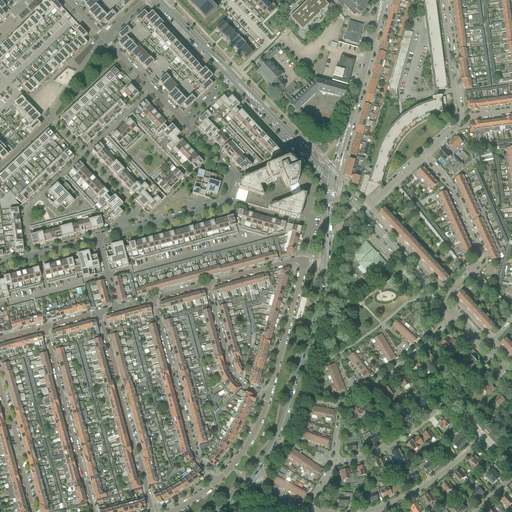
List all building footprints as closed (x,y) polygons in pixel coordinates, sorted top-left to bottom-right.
[(46,0),(45,0),(42,3),(51,13),(54,9),(49,4),(50,4),(46,0)] [(54,0),(53,0),(50,4),(49,4),(54,9),(62,18),(67,13),(54,0)] [(95,0),(93,0),(87,6),(90,9),(96,4),(96,5),(98,3),(95,0)] [(123,0),(120,4),(124,8),(132,0),(123,0)] [(188,0),(206,19),(205,20),(205,21),(206,19),(216,10),(217,10),(211,4),(210,5),(205,0),(188,0)] [(261,0),(256,5),(260,9),(268,1),(267,2),(265,0),(261,0)] [(289,18),(302,31),(323,11),(322,10),(323,9),(324,10),(328,6),(330,9),(334,5),(328,0),(311,0),(311,1),(312,1),(310,3),(310,2),(303,8),(303,7),(302,8),(301,7),(289,18)] [(335,0),(346,11),(347,10),(351,14),(354,12),(358,17),(367,8),(363,3),(365,2),(363,0),(335,0)] [(436,20),(438,19),(436,19),(436,16),(437,16),(436,6),(434,7),(434,4),(436,4),(436,3),(434,3),(434,1),(435,1),(435,0),(424,0),(436,90),(447,89),(446,84),(444,84),(444,82),(446,81),(444,81),(444,78),(445,78),(444,69),(442,69),(442,66),(444,66),(444,65),(442,66),(442,63),(443,63),(442,53),(440,53),(440,51),(442,50),(440,50),(440,47),(441,47),(440,37),(438,38),(438,35),(440,35),(440,34),(438,34),(438,32),(439,32),(438,22),(436,22),(436,20)] [(268,1),(260,9),(263,13),(265,11),(271,6),(267,2),(268,1)] [(42,3),(38,7),(46,16),(51,13),(42,3)] [(92,15),(99,9),(99,8),(96,5),(96,4),(90,9),(88,11),(92,15)] [(271,6),(265,11),(269,15),(277,8),(273,4),(271,6)] [(392,5),(389,13),(396,15),(396,14),(398,7),(392,5)] [(38,7),(34,11),(36,13),(43,20),(46,16),(38,7)] [(103,13),(99,8),(99,9),(92,15),(96,19),(103,13)] [(107,16),(107,17),(104,20),(108,24),(116,16),(112,11),(107,16)] [(145,19),(148,16),(148,15),(144,11),(135,20),(139,24),(145,19)] [(148,23),(156,16),(152,12),(148,15),(148,16),(145,19),(148,23)] [(36,13),(32,17),(39,24),(41,26),(45,22),(43,20),(36,13)] [(67,13),(62,18),(69,24),(71,27),(75,22),(73,20),(67,13)] [(103,13),(96,19),(100,24),(101,22),(104,20),(107,17),(107,16),(103,13)] [(389,13),(388,20),(394,22),(396,22),(398,16),(396,15),(389,13)] [(152,27),(159,20),(156,16),(148,23),(152,27)] [(32,17),(28,20),(35,28),(39,24),(32,17)] [(28,20),(24,24),(31,32),(32,33),(37,29),(35,28),(28,20)] [(155,31),(161,26),(163,24),(159,20),(152,27),(155,31)] [(388,20),(385,27),(392,29),(393,30),(395,25),(396,22),(394,22),(388,20)] [(223,21),(216,28),(219,32),(220,32),(226,26),(227,26),(227,25),(223,21)] [(349,42),(357,44),(360,36),(359,35),(359,34),(360,34),(363,25),(349,21),(345,35),(346,35),(345,40),(350,41),(349,42)] [(75,22),(71,27),(78,34),(83,39),(87,35),(75,22)] [(24,24),(20,28),(27,35),(31,32),(24,24)] [(157,37),(165,30),(161,26),(155,31),(153,33),(157,37)] [(219,32),(219,33),(223,37),(230,30),(227,26),(226,26),(220,32),(219,32)] [(126,37),(131,32),(127,27),(118,35),(122,40),(123,40),(126,37)] [(385,27),(383,34),(392,37),(393,36),(393,34),(393,33),(391,32),(392,29),(385,27)] [(20,28),(16,32),(25,41),(29,37),(27,35),(20,28)] [(230,30),(223,37),(227,41),(227,40),(235,33),(231,29),(230,30)] [(161,41),(168,34),(165,30),(157,37),(161,41)] [(16,32),(12,35),(19,43),(21,45),(25,41),(16,32)] [(235,33),(227,40),(231,44),(239,37),(235,33)] [(78,34),(74,38),(75,39),(83,47),(87,43),(83,39),(78,34)] [(165,45),(172,38),(168,34),(161,41),(165,45)] [(383,34),(381,42),(388,44),(389,40),(391,40),(392,37),(383,34)] [(12,35),(9,39),(16,46),(19,43),(12,35)] [(126,37),(123,40),(122,40),(118,43),(122,47),(129,40),(126,37)] [(239,37),(231,44),(234,48),(241,42),(242,41),(239,37)] [(169,49),(176,42),(172,38),(165,45),(169,49)] [(9,39),(5,43),(13,52),(17,48),(16,46),(9,39)] [(75,39),(71,42),(79,51),(83,47),(75,39)] [(126,51),(133,44),(129,40),(122,47),(126,51)] [(67,45),(66,45),(74,53),(73,53),(75,55),(79,51),(71,42),(67,45)] [(172,53),(180,46),(176,42),(169,49),(172,53)] [(234,48),(238,52),(245,46),(241,42),(234,48)] [(381,42),(379,49),(384,51),(386,51),(388,52),(390,44),(388,44),(387,44),(381,42)] [(5,43),(0,47),(7,54),(9,56),(13,52),(5,43)] [(65,44),(61,48),(70,57),(73,53),(74,53),(66,45),(67,45),(65,44)] [(133,44),(126,51),(130,56),(132,53),(137,48),(133,44)] [(135,57),(143,50),(139,46),(137,48),(132,53),(135,57)] [(176,57),(184,50),(180,46),(172,53),(176,57)] [(245,46),(238,52),(242,56),(249,50),(245,46)] [(277,88),(279,90),(286,84),(284,81),(287,79),(284,76),(281,80),(279,78),(282,75),(269,61),(270,60),(275,55),(281,50),(276,46),(274,48),(268,54),(268,53),(267,55),(261,61),(258,63),(261,67),(257,71),(270,85),(274,82),(278,87),(277,88)] [(57,51),(57,52),(66,61),(70,57),(61,48),(57,51)] [(143,50),(135,57),(139,61),(147,54),(143,50)] [(176,57),(174,60),(178,64),(180,61),(188,54),(184,50),(176,57)] [(249,50),(242,56),(246,60),(253,53),(249,50)] [(379,51),(377,59),(383,60),(385,61),(385,60),(387,56),(384,55),(385,53),(384,52),(379,51)] [(53,56),(55,57),(62,64),(66,61),(57,52),(53,56)] [(287,57),(283,53),(277,59),(281,62),(287,57)] [(150,58),(147,54),(139,61),(143,65),(150,58)] [(191,58),(188,54),(180,61),(184,65),(191,58)] [(55,57),(51,60),(58,68),(62,64),(55,57)] [(333,77),(332,81),(333,81),(335,82),(341,83),(347,85),(350,75),(351,73),(354,61),(340,57),(337,69),(335,68),(333,77)] [(147,69),(154,62),(150,58),(143,65),(147,69)] [(188,69),(195,62),(191,58),(184,65),(188,69)] [(50,59),(45,62),(54,72),(58,68),(51,60),(50,59)] [(377,59),(375,66),(381,67),(383,60),(377,59)] [(45,62),(41,66),(50,75),(54,72),(45,62)] [(194,71),(199,66),(195,62),(188,69),(192,73),(194,71)] [(197,75),(205,68),(201,64),(199,66),(194,71),(197,75)] [(37,70),(39,72),(46,79),(50,75),(41,66),(37,70)] [(375,66),(373,73),(379,75),(381,75),(383,68),(381,67),(375,66)] [(114,68),(110,72),(116,78),(120,75),(114,68)] [(201,79),(209,72),(205,68),(197,75),(201,79)] [(39,72),(35,75),(42,83),(46,79),(39,72)] [(110,72),(106,76),(112,82),(116,78),(110,72)] [(205,83),(208,80),(212,76),(209,72),(201,79),(205,83)] [(346,88),(340,87),(315,80),(312,83),(303,73),(296,79),(305,89),(294,100),(290,96),(295,91),(293,88),(296,85),(293,83),(280,95),(302,118),(304,116),(298,110),(317,93),(317,92),(319,92),(320,92),(341,98),(340,100),(339,100),(338,105),(339,105),(338,106),(341,107),(346,88)] [(373,73),(371,80),(377,82),(379,82),(380,79),(378,78),(379,75),(373,73)] [(35,75),(31,79),(38,86),(42,83),(35,75)] [(162,86),(170,79),(166,75),(159,82),(162,86)] [(112,82),(106,76),(102,80),(108,86),(112,82)] [(71,121),(75,126),(78,128),(84,134),(88,130),(92,127),(96,123),(100,119),(104,115),(108,112),(112,108),(116,104),(120,100),(119,98),(116,95),(118,93),(125,87),(123,85),(121,83),(119,81),(116,78),(112,82),(108,86),(104,90),(100,94),(96,98),(92,101),(88,105),(84,109),(80,113),(75,117),(71,120),(71,121)] [(31,79),(28,83),(35,90),(38,86),(31,79)] [(166,90),(174,83),(170,79),(162,86),(166,90)] [(108,86),(102,80),(98,83),(104,90),(108,86)] [(204,92),(213,84),(208,80),(205,83),(200,88),(204,92)] [(371,80),(369,87),(375,89),(377,82),(371,80)] [(26,81),(22,85),(30,94),(35,90),(28,83),(26,81)] [(104,90),(98,83),(94,87),(100,94),(104,90)] [(170,94),(175,89),(178,87),(174,83),(166,90),(170,94)] [(132,102),(139,95),(130,86),(123,92),(132,102)] [(100,94),(94,87),(90,91),(96,98),(100,94)] [(369,87),(367,95),(373,96),(375,89),(369,87)] [(171,100),(179,93),(175,89),(170,94),(168,96),(171,100)] [(96,98),(90,91),(86,95),(92,101),(96,98)] [(175,104),(183,97),(179,93),(171,100),(175,104)] [(86,95),(81,99),(88,105),(92,101),(86,95)] [(373,96),(367,95),(364,102),(371,104),(373,96)] [(183,104),(187,108),(196,100),(191,96),(186,101),(183,104)] [(229,123),(231,121),(235,117),(234,117),(241,111),(243,109),(231,96),(227,100),(223,96),(210,109),(198,120),(202,124),(198,128),(210,141),(212,139),(212,138),(219,132),(229,123)] [(381,145),(372,175),(370,183),(378,185),(379,183),(381,183),(384,174),(382,173),(383,171),(384,172),(385,171),(383,170),(384,168),(385,168),(388,159),(387,159),(387,156),(389,157),(389,156),(388,155),(388,153),(390,154),(391,149),(394,145),(392,145),(393,142),(395,143),(394,142),(395,140),(397,140),(399,137),(402,134),(400,132),(402,130),(404,132),(404,131),(403,130),(405,128),(406,129),(409,126),(413,124),(412,122),(414,121),(415,122),(414,120),(416,119),(417,120),(421,118),(425,116),(425,115),(427,114),(428,115),(428,114),(430,113),(431,114),(435,113),(439,112),(439,110),(442,110),(441,105),(445,103),(444,97),(445,97),(442,97),(441,97),(441,96),(440,96),(438,97),(432,97),(432,100),(436,100),(436,102),(432,102),(416,108),(402,118),(390,130),(381,145)] [(22,97),(12,105),(16,109),(25,101),(22,97)] [(183,104),(186,101),(183,97),(175,104),(179,108),(183,104)] [(88,105),(81,99),(77,102),(84,109),(88,105)] [(122,111),(126,107),(120,100),(116,104),(122,111)] [(16,109),(15,110),(19,114),(29,105),(25,101),(16,109)] [(145,101),(138,108),(142,112),(149,105),(145,101)] [(77,102),(73,106),(80,113),(84,109),(77,102)] [(122,111),(116,104),(112,108),(118,115),(122,111)] [(364,104),(362,111),(368,113),(370,106),(364,104)] [(29,105),(19,114),(23,118),(26,116),(33,109),(29,105)] [(149,105),(142,112),(143,114),(143,115),(144,117),(146,116),(153,110),(149,105)] [(73,106),(69,110),(75,117),(80,113),(73,106)] [(112,108),(108,112),(114,118),(118,115),(112,108)] [(33,109),(26,116),(29,119),(36,112),(33,109)] [(69,110),(65,114),(71,120),(75,117),(69,110)] [(150,121),(157,114),(153,110),(146,116),(150,121)] [(238,121),(244,115),(241,111),(234,117),(235,117),(238,121)] [(362,111),(360,118),(366,120),(368,113),(362,111)] [(29,119),(26,122),(30,126),(37,120),(40,117),(36,112),(29,119)] [(114,118),(108,112),(104,115),(110,122),(114,118)] [(71,120),(65,114),(61,118),(67,124),(71,121),(71,120)] [(154,125),(161,118),(157,114),(150,121),(154,125)] [(110,122),(104,115),(100,119),(106,126),(110,122)] [(241,125),(248,118),(244,115),(238,121),(241,125)] [(154,125),(152,128),(156,132),(158,129),(159,130),(164,125),(166,123),(161,118),(154,125)] [(245,128),(251,122),(248,118),(241,125),(245,128)] [(360,118),(358,126),(364,127),(366,120),(360,118)] [(100,119),(96,123),(102,129),(106,126),(100,119)] [(30,126),(28,128),(32,133),(41,124),(37,120),(30,126)] [(125,124),(132,131),(136,127),(129,120),(125,124)] [(248,132),(255,126),(251,122),(245,128),(248,132)] [(102,129),(96,123),(92,127),(98,133),(102,129)] [(120,128),(127,135),(132,131),(125,124),(120,128)] [(167,155),(169,153),(175,147),(180,142),(176,138),(180,134),(172,125),(167,129),(164,125),(159,130),(158,129),(152,135),(150,137),(167,155)] [(252,136),(258,130),(255,126),(248,132),(252,136)] [(358,126),(356,133),(362,135),(364,127),(358,126)] [(98,133),(92,127),(88,130),(94,137),(98,133)] [(116,132),(123,139),(127,135),(120,128),(116,132)] [(48,130),(45,133),(51,140),(57,134),(55,132),(53,134),(48,130)] [(88,130),(84,134),(90,141),(94,137),(88,130)] [(255,139),(262,133),(258,130),(252,136),(255,139)] [(116,132),(112,136),(118,144),(123,139),(116,132)] [(216,143),(223,136),(219,132),(212,138),(212,139),(216,143)] [(45,133),(41,137),(47,144),(51,140),(45,133)] [(259,143),(265,137),(262,133),(255,139),(259,143)] [(356,133),(354,140),(360,142),(362,135),(356,133)] [(90,141),(84,134),(80,138),(86,144),(90,141)] [(220,147),(228,141),(223,136),(216,143),(220,147)] [(457,136),(453,140),(459,148),(461,149),(463,147),(467,143),(465,141),(465,140),(464,139),(461,136),(458,138),(457,136)] [(41,137),(37,141),(43,147),(47,144),(41,137)] [(262,147),(269,141),(265,137),(259,143),(262,147)] [(64,153),(58,147),(51,140),(47,144),(43,147),(39,151),(35,155),(31,159),(27,162),(23,166),(19,170),(15,173),(11,177),(7,181),(3,185),(0,187),(0,192),(2,194),(0,195),(0,252),(2,252),(3,256),(6,255),(9,255),(8,248),(14,247),(13,242),(13,237),(12,231),(11,226),(11,221),(10,215),(9,210),(18,209),(20,207),(18,204),(14,200),(16,198),(20,194),(24,191),(28,187),(32,183),(36,180),(40,176),(44,172),(48,168),(52,165),(56,161),(60,157),(63,154),(64,153)] [(182,140),(180,142),(175,147),(179,152),(186,145),(182,140)] [(229,142),(222,149),(226,154),(233,147),(236,145),(232,140),(229,142)] [(354,140),(352,147),(358,149),(360,142),(354,140)] [(459,148),(453,140),(449,144),(451,147),(449,148),(456,155),(459,152),(458,151),(461,149),(459,148)] [(37,141),(33,145),(39,151),(43,147),(37,141)] [(266,151),(272,144),(269,141),(262,147),(266,151)] [(2,145),(0,146),(0,154),(9,147),(5,142),(2,145)] [(103,148),(99,144),(92,151),(96,155),(103,148)] [(260,156),(263,160),(276,148),(272,144),(266,151),(262,154),(260,156)] [(33,145),(29,148),(35,155),(39,151),(33,145)] [(186,145),(179,152),(183,156),(190,149),(186,145)] [(9,147),(0,154),(0,157),(3,160),(13,151),(9,147)] [(238,151),(233,147),(226,154),(230,158),(238,151)] [(358,149),(352,147),(350,155),(356,156),(358,149)] [(29,148),(25,152),(31,159),(35,155),(29,148)] [(107,152),(103,148),(96,155),(100,159),(107,152)] [(276,148),(263,160),(264,161),(281,154),(276,148)] [(451,156),(444,148),(438,154),(445,162),(448,159),(455,166),(450,170),(455,175),(464,166),(462,164),(454,155),(452,157),(451,157),(451,156)] [(187,160),(194,154),(190,149),(183,156),(187,160)] [(238,151),(230,158),(234,162),(242,156),(244,154),(240,149),(238,151)] [(74,156),(69,152),(67,150),(64,153),(63,154),(70,160),(74,156)] [(25,152),(21,156),(27,162),(31,159),(25,152)] [(112,157),(107,152),(100,159),(104,164),(112,157)] [(66,164),(70,160),(63,154),(60,157),(66,164)] [(194,154),(187,160),(191,165),(199,158),(194,154)] [(246,160),(238,167),(242,171),(262,162),(255,155),(253,157),(253,158),(255,160),(250,164),(246,160)] [(21,156),(17,159),(23,166),(27,162),(21,156)] [(238,167),(246,160),(242,156),(234,162),(238,167)] [(356,156),(355,159),(355,160),(362,162),(360,167),(360,169),(360,170),(362,171),(363,168),(366,159),(356,156)] [(62,168),(66,164),(60,157),(56,161),(62,168)] [(116,161),(112,157),(104,164),(108,168),(116,161)] [(199,158),(191,165),(195,169),(203,162),(199,158)] [(464,166),(471,160),(469,158),(462,164),(464,166)] [(17,159),(13,163),(19,170),(23,166),(17,159)] [(347,159),(345,166),(356,169),(356,167),(358,162),(348,159),(347,159)] [(268,169),(266,170),(241,180),(239,189),(248,191),(264,196),(260,186),(281,177),(286,188),(289,187),(297,183),(298,169),(288,160),(268,169)] [(58,171),(62,168),(56,161),(52,165),(58,171)] [(120,166),(116,161),(108,168),(113,172),(120,166)] [(76,174),(84,167),(79,162),(72,169),(76,174)] [(13,163),(9,167),(15,173),(19,170),(13,163)] [(54,175),(58,171),(52,165),(48,168),(54,175)] [(124,170),(120,166),(113,172),(117,177),(124,170)] [(345,168),(343,176),(344,177),(348,178),(348,177),(349,178),(349,177),(351,177),(352,175),(354,176),(355,172),(356,169),(345,166),(345,168)] [(9,167),(5,171),(11,177),(15,173),(9,167)] [(80,178),(88,171),(84,167),(76,174),(80,178)] [(174,167),(169,171),(170,171),(172,174),(179,181),(183,177),(176,169),(174,167)] [(416,177),(418,179),(427,171),(423,167),(419,171),(417,169),(412,174),(415,177),(416,177)] [(50,179),(54,175),(48,168),(44,172),(50,179)] [(128,174),(124,170),(117,177),(121,181),(128,174)] [(5,171),(1,174),(7,181),(11,177),(5,171)] [(85,183),(92,176),(88,171),(80,178),(85,183)] [(216,176),(214,175),(199,171),(192,194),(201,197),(210,199),(211,193),(217,195),(220,183),(215,181),(216,176)] [(422,179),(424,181),(431,175),(427,171),(418,179),(420,181),(422,179)] [(46,182),(50,179),(44,172),(40,176),(46,182)] [(350,181),(350,182),(351,183),(351,184),(351,185),(352,185),(353,186),(354,186),(355,186),(356,186),(357,186),(360,174),(357,173),(355,172),(354,176),(352,175),(351,177),(352,178),(351,179),(351,180),(350,180),(350,181)] [(360,187),(359,192),(359,191),(364,193),(364,194),(364,195),(364,196),(365,196),(365,197),(366,197),(367,197),(368,197),(368,196),(379,186),(380,186),(378,185),(370,183),(372,175),(370,175),(370,174),(367,173),(366,176),(364,175),(364,174),(360,187)] [(132,179),(128,174),(121,181),(125,186),(132,179)] [(167,178),(174,185),(179,181),(172,174),(167,178)] [(424,185),(424,186),(426,187),(434,179),(431,175),(424,181),(426,183),(424,185)] [(455,178),(458,184),(465,180),(463,175),(455,178)] [(42,186),(46,182),(40,176),(36,180),(42,186)] [(85,183),(82,185),(86,190),(89,187),(96,180),(92,176),(85,183)] [(264,196),(248,191),(245,203),(269,210),(268,208),(293,197),(289,187),(286,188),(281,177),(260,186),(264,196)] [(167,178),(163,182),(170,189),(174,185),(167,178)] [(136,183),(132,179),(125,186),(129,190),(136,183)] [(426,187),(427,189),(428,189),(430,187),(432,189),(434,187),(438,183),(434,179),(426,187)] [(38,190),(42,186),(36,180),(32,183),(38,190)] [(93,191),(100,184),(96,180),(89,187),(93,191)] [(136,192),(136,193),(139,197),(135,201),(141,207),(144,210),(148,206),(152,210),(165,197),(149,180),(146,182),(140,187),(141,188),(136,192)] [(458,184),(460,189),(468,185),(465,180),(458,184)] [(170,189),(163,182),(159,186),(165,193),(170,189)] [(34,194),(38,190),(32,183),(28,187),(34,194)] [(52,196),(48,200),(56,209),(61,205),(65,210),(74,201),(70,197),(74,193),(66,184),(61,188),(57,183),(48,192),(52,196)] [(140,187),(136,183),(129,190),(133,195),(136,193),(136,192),(141,188),(140,187)] [(100,184),(93,191),(97,196),(104,189),(100,184)] [(460,189),(462,193),(470,190),(468,185),(460,189)] [(30,197),(34,194),(28,187),(24,191),(30,197)] [(108,193),(104,189),(97,196),(101,200),(106,195),(108,193)] [(462,193),(464,198),(472,195),(470,190),(462,193)] [(26,201),(30,197),(24,191),(20,194),(26,201)] [(437,199),(436,199),(437,201),(438,201),(439,200),(448,196),(446,191),(441,193),(438,194),(439,197),(437,199)] [(22,205),(26,201),(20,194),(16,198),(22,205)] [(268,208),(269,210),(299,219),(306,195),(302,194),(293,197),(268,208)] [(101,217),(105,221),(109,226),(117,218),(123,213),(119,209),(123,204),(114,195),(110,199),(106,195),(101,200),(94,206),(93,208),(95,210),(97,212),(101,217)] [(472,195),(464,198),(466,203),(477,199),(476,196),(473,198),(472,195)] [(442,202),(443,205),(451,201),(448,196),(439,200),(440,203),(442,202)] [(477,199),(466,203),(469,208),(476,205),(475,202),(478,201),(477,199)] [(441,209),(442,211),(453,206),(451,201),(443,205),(444,207),(441,209)] [(469,208),(471,213),(482,208),(481,206),(478,208),(476,205),(469,208)] [(442,211),(443,213),(446,212),(447,215),(455,211),(453,206),(442,211)] [(473,218),(474,220),(481,216),(484,215),(486,214),(484,212),(486,211),(485,207),(482,208),(471,213),(473,218)] [(388,223),(393,217),(385,208),(385,209),(383,211),(383,210),(382,211),(380,213),(379,213),(383,217),(382,218),(384,220),(385,220),(388,223)] [(237,216),(246,218),(247,213),(239,210),(237,216)] [(446,219),(445,219),(446,221),(447,221),(457,216),(455,211),(447,215),(448,217),(446,218),(446,219)] [(245,222),(251,224),(253,214),(247,213),(246,218),(245,220),(245,222)] [(251,224),(256,225),(259,216),(253,214),(251,224)] [(233,216),(227,217),(230,227),(236,226),(233,216)] [(256,225),(262,227),(265,218),(259,216),(256,225)] [(447,221),(446,221),(447,223),(448,223),(450,222),(452,225),(459,221),(457,216),(447,221)] [(481,216),(474,220),(475,221),(474,221),(477,226),(488,221),(487,219),(483,221),(481,216)] [(97,228),(103,227),(102,224),(105,221),(101,217),(95,218),(97,228)] [(227,217),(221,219),(224,229),(230,227),(227,217)] [(396,231),(401,226),(393,217),(388,223),(391,225),(390,226),(392,229),(393,228),(396,231)] [(91,230),(97,228),(95,218),(89,220),(91,230)] [(262,227),(268,229),(271,219),(265,218),(262,227)] [(221,219),(216,220),(218,230),(224,229),(221,219)] [(271,219),(268,229),(273,230),(274,230),(275,229),(275,227),(277,221),(271,219)] [(86,231),(91,230),(89,220),(83,222),(86,231)] [(216,220),(210,222),(212,232),(218,230),(216,220)] [(285,223),(277,221),(275,227),(278,227),(284,229),(285,223)] [(346,228),(344,229),(345,231),(349,230),(352,231),(354,227),(352,226),(351,221),(348,222),(349,223),(346,224),(345,226),(346,228)] [(450,228),(450,229),(451,231),(462,226),(459,221),(452,225),(453,227),(450,228)] [(488,221),(477,226),(479,231),(487,228),(485,225),(489,224),(488,221)] [(80,233),(86,231),(83,222),(77,223),(80,233)] [(210,222),(204,224),(207,233),(212,232),(210,222)] [(74,234),(80,233),(77,223),(71,225),(74,234)] [(204,224),(198,225),(201,235),(207,233),(204,224)] [(290,232),(292,232),(294,233),(294,232),(300,234),(301,228),(288,224),(285,233),(290,232)] [(68,236),(74,234),(71,225),(66,226),(68,236)] [(198,225),(192,227),(195,236),(201,235),(198,225)] [(62,237),(68,236),(66,226),(60,228),(62,237)] [(404,240),(409,234),(401,226),(396,231),(399,234),(398,235),(400,237),(401,237),(404,240)] [(451,231),(453,236),(456,234),(464,231),(462,226),(451,231)] [(192,227),(187,228),(189,238),(195,236),(192,227)] [(56,239),(62,237),(60,228),(54,229),(56,239)] [(187,228),(181,230),(183,239),(189,238),(187,228)] [(487,228),(479,231),(481,236),(492,232),(492,231),(491,229),(488,231),(487,228)] [(51,240),(56,239),(54,229),(48,231),(51,240)] [(181,230),(175,231),(178,241),(183,239),(181,230)] [(45,242),(51,240),(48,231),(42,232),(45,242)] [(175,231),(169,233),(172,242),(178,241),(175,231)] [(454,238),(454,239),(455,241),(456,241),(466,236),(464,231),(456,234),(457,237),(454,238)] [(492,232),(481,236),(483,241),(491,238),(490,235),(493,234),(492,231),(492,232)] [(39,244),(45,242),(42,232),(36,234),(39,244)] [(169,233),(163,234),(166,244),(172,242),(169,233)] [(33,245),(39,244),(36,234),(30,236),(33,245)] [(163,234),(158,236),(160,246),(166,244),(163,234)] [(412,248),(417,243),(409,234),(404,240),(406,243),(408,246),(409,245),(412,248)] [(158,236),(152,237),(154,247),(160,246),(158,236)] [(455,241),(457,246),(460,244),(468,241),(466,236),(456,241),(455,241)] [(152,237),(146,239),(149,249),(154,247),(152,237)] [(491,238),(483,241),(485,246),(496,242),(496,241),(495,239),(492,240),(491,238)] [(146,239),(140,241),(143,250),(149,249),(146,239)] [(140,241),(134,242),(137,252),(143,250),(140,241)] [(455,250),(456,252),(470,246),(468,241),(460,244),(457,246),(459,248),(455,250)] [(496,242),(485,246),(488,251),(495,248),(499,246),(497,244),(496,241),(496,242)] [(131,253),(129,244),(128,244),(129,247),(124,248),(122,242),(110,245),(112,251),(106,253),(109,265),(115,263),(116,269),(128,266),(127,260),(133,259),(133,258),(131,253)] [(134,242),(129,244),(131,253),(137,252),(134,242)] [(362,245),(351,255),(358,262),(359,263),(369,253),(373,250),(365,242),(362,245)] [(420,257),(425,252),(417,243),(412,248),(415,252),(414,252),(416,255),(417,254),(420,257)] [(14,247),(8,248),(9,255),(24,251),(23,246),(14,247)] [(456,252),(457,255),(457,254),(464,252),(465,254),(473,251),(470,246),(456,252)] [(488,251),(490,256),(504,250),(503,247),(497,250),(495,248),(488,251)] [(295,250),(287,248),(285,253),(286,253),(279,255),(280,258),(294,254),(295,250)] [(373,250),(369,253),(359,263),(372,277),(386,264),(373,250)] [(504,250),(490,256),(492,261),(500,258),(499,255),(505,252),(504,250)] [(73,261),(76,273),(82,272),(83,278),(95,275),(94,269),(99,267),(96,255),(90,257),(89,251),(77,254),(78,260),(73,261)] [(428,265),(433,260),(425,252),(420,257),(422,260),(424,263),(425,262),(428,265)] [(72,259),(66,260),(69,270),(71,269),(74,268),(75,268),(73,261),(72,259)] [(63,271),(69,270),(66,260),(61,262),(63,271)] [(436,274),(441,269),(433,260),(428,265),(431,269),(430,269),(432,272),(433,271),(436,274)] [(57,273),(63,271),(61,262),(55,263),(57,273)] [(52,274),(57,273),(55,263),(49,265),(52,274)] [(45,276),(52,274),(49,265),(43,266),(45,276)] [(38,268),(32,269),(35,279),(41,277),(38,268)] [(281,270),(280,275),(288,277),(290,270),(288,268),(281,270)] [(32,269),(26,271),(29,280),(35,279),(32,269)] [(449,277),(441,269),(436,274),(438,277),(437,278),(440,280),(440,279),(444,283),(444,282),(446,280),(447,280),(447,279),(449,277),(449,278),(449,277)] [(26,271),(21,272),(23,282),(29,280),(26,271)] [(21,272),(15,274),(17,284),(23,282),(21,272)] [(366,273),(361,277),(366,282),(371,278),(366,273)] [(15,274),(9,275),(11,285),(17,284),(15,274)] [(3,277),(4,280),(6,287),(6,286),(11,285),(9,275),(3,277)] [(0,299),(8,298),(9,298),(8,295),(8,292),(6,286),(6,287),(4,280),(0,280),(0,299)] [(465,305),(471,300),(462,291),(462,292),(460,294),(460,293),(459,294),(457,296),(460,300),(460,301),(462,303),(462,302),(465,305)] [(473,314),(479,309),(471,300),(465,305),(468,308),(467,309),(469,311),(470,311),(473,314)] [(481,322),(487,317),(479,309),(473,314),(476,317),(475,318),(478,320),(481,322)] [(495,326),(487,317),(481,322),(484,325),(483,326),(485,328),(486,328),(489,331),(490,331),(489,331),(491,329),(492,329),(492,328),(494,326),(495,326)] [(392,326),(397,331),(405,322),(404,321),(402,323),(398,319),(392,326)] [(397,331),(402,335),(408,329),(404,325),(406,323),(405,322),(397,331)] [(402,335),(407,340),(415,331),(414,330),(412,332),(408,329),(402,335)] [(415,331),(407,340),(412,345),(418,338),(414,335),(416,332),(415,331)] [(374,346),(385,340),(381,334),(373,339),(376,343),(373,345),(374,346)] [(509,353),(511,349),(511,344),(506,338),(506,339),(504,341),(503,341),(503,342),(501,344),(501,343),(504,347),(504,348),(506,350),(509,353)] [(453,339),(450,342),(448,339),(442,344),(448,351),(454,345),(455,346),(458,344),(453,339)] [(378,346),(381,351),(388,346),(385,340),(374,346),(375,348),(378,346)] [(381,357),(382,358),(392,352),(388,346),(381,351),(383,355),(381,357)] [(348,357),(352,363),(361,356),(360,354),(358,356),(355,352),(348,357)] [(392,352),(382,358),(383,360),(385,358),(388,363),(396,358),(392,352)] [(428,357),(431,361),(434,364),(439,359),(433,352),(428,357)] [(352,363),(356,368),(363,363),(360,359),(363,357),(361,356),(352,363)] [(471,356),(462,365),(468,371),(477,362),(471,356)] [(240,357),(233,359),(234,363),(234,364),(235,365),(235,366),(235,367),(240,365),(239,362),(241,361),(240,357)] [(210,370),(213,369),(225,366),(224,363),(223,362),(215,364),(213,364),(214,367),(210,368),(210,370)] [(416,367),(413,370),(416,374),(420,371),(422,374),(428,369),(425,366),(422,362),(416,367)] [(356,368),(360,374),(370,366),(369,365),(368,366),(366,367),(363,363),(356,368)] [(325,373),(326,375),(337,370),(335,364),(326,367),(328,372),(325,373)] [(370,366),(360,374),(365,379),(368,377),(372,374),(369,370),(371,368),(370,366)] [(132,367),(120,371),(121,375),(128,373),(133,372),(132,370),(133,369),(133,370),(135,369),(134,367),(132,367)] [(218,374),(215,375),(217,380),(228,374),(227,373),(227,372),(227,371),(226,371),(226,370),(218,374)] [(330,375),(332,380),(340,377),(337,370),(326,375),(327,376),(330,375)] [(228,374),(217,380),(220,385),(223,383),(230,378),(230,377),(229,377),(229,376),(228,375),(228,374)] [(39,381),(39,383),(52,379),(51,375),(52,375),(45,376),(44,377),(44,379),(39,381)] [(398,380),(401,384),(403,387),(409,383),(404,376),(398,380)] [(331,386),(331,388),(342,383),(340,377),(332,380),(333,385),(331,386)] [(222,388),(223,390),(233,382),(232,381),(231,379),(230,378),(223,383),(225,385),(222,388)] [(259,381),(249,378),(248,380),(250,381),(249,383),(258,386),(259,381)] [(228,389),(229,391),(235,385),(234,383),(233,382),(223,390),(225,391),(228,389)] [(342,383),(331,388),(332,389),(335,388),(337,393),(345,390),(342,383)] [(482,389),(488,395),(494,389),(489,383),(482,389)] [(230,394),(229,395),(231,397),(236,392),(239,388),(238,388),(238,387),(237,387),(237,386),(236,386),(236,385),(235,385),(229,391),(230,391),(231,393),(230,394)] [(396,388),(393,390),(390,385),(383,390),(384,391),(383,392),(385,395),(386,394),(388,397),(392,394),(395,398),(400,394),(396,388)] [(186,395),(187,400),(190,399),(191,399),(191,398),(194,397),(195,398),(198,397),(197,395),(198,394),(197,392),(186,395)] [(243,395),(242,398),(252,402),(253,402),(253,401),(254,401),(255,399),(254,398),(254,397),(252,397),(253,395),(242,392),(241,395),(243,395)] [(81,395),(69,398),(70,402),(78,400),(77,398),(84,397),(84,394),(81,395)] [(424,395),(414,403),(420,410),(423,407),(425,410),(432,404),(424,395)] [(500,395),(496,398),(493,401),(498,406),(505,400),(500,395)] [(163,401),(161,402),(162,406),(165,406),(167,405),(168,405),(168,406),(171,405),(172,405),(172,404),(176,403),(175,398),(163,401)] [(242,398),(240,404),(250,407),(251,406),(251,407),(252,404),(252,402),(242,398)] [(366,402),(371,409),(377,405),(373,398),(366,402)] [(172,405),(171,405),(168,406),(164,407),(165,408),(166,411),(176,408),(177,408),(176,403),(172,404),(172,405)] [(240,404),(238,409),(248,413),(248,412),(249,412),(250,410),(249,410),(250,408),(250,407),(240,404)] [(351,410),(350,410),(351,413),(353,413),(354,416),(358,414),(360,418),(364,417),(367,415),(364,409),(361,404),(355,407),(351,409),(351,410)] [(316,419),(318,420),(321,408),(314,406),(312,415),(317,416),(316,419)] [(137,408),(131,410),(133,414),(133,415),(141,413),(141,412),(144,411),(144,409),(143,408),(143,407),(137,408)] [(320,417),(325,418),(327,409),(321,408),(318,420),(320,420),(320,417)] [(237,412),(236,414),(246,418),(247,418),(248,415),(247,415),(248,413),(238,409),(237,412)] [(327,409),(325,418),(330,419),(330,422),(332,423),(334,411),(327,409)] [(141,413),(133,415),(134,419),(147,416),(148,416),(147,411),(141,413)] [(403,420),(403,421),(406,424),(406,423),(413,418),(412,418),(413,417),(411,414),(410,415),(408,412),(404,415),(401,412),(395,416),(400,422),(403,420)] [(236,414),(233,419),(243,423),(244,423),(246,421),(245,420),(246,418),(236,414)] [(110,421),(111,425),(123,422),(122,417),(113,419),(114,420),(110,421)] [(441,423),(438,425),(442,429),(445,427),(446,429),(448,427),(451,423),(445,417),(439,422),(441,423)] [(233,419),(231,424),(241,429),(241,428),(242,428),(243,426),(242,425),(243,423),(233,419)] [(76,425),(77,429),(85,427),(84,425),(91,423),(90,420),(76,425)] [(173,425),(167,427),(167,429),(182,425),(181,421),(173,423),(173,425)] [(229,427),(228,428),(238,434),(238,433),(239,433),(240,431),(239,431),(241,429),(231,424),(229,427)] [(148,425),(136,428),(138,433),(145,431),(145,430),(148,430),(148,427),(150,427),(150,425),(148,425)] [(487,427),(484,431),(488,435),(491,432),(492,431),(488,426),(487,427)] [(227,430),(226,433),(235,439),(236,436),(237,437),(238,434),(237,434),(238,434),(228,428),(227,430)] [(300,438),(307,441),(311,429),(309,429),(308,431),(303,430),(300,438)] [(307,441),(314,443),(316,434),(312,433),(313,430),(311,429),(307,441)] [(422,435),(425,439),(427,442),(433,437),(428,430),(422,435)] [(54,436),(55,439),(67,436),(66,431),(63,432),(61,433),(58,434),(58,435),(54,436)] [(225,434),(223,437),(232,443),(233,441),(234,442),(235,439),(234,439),(235,439),(226,433),(225,434)] [(314,443),(320,445),(324,434),(322,433),(321,436),(316,434),(314,443)] [(371,445),(379,441),(379,440),(380,440),(378,437),(377,437),(375,434),(371,437),(369,433),(362,436),(366,443),(369,441),(371,445)] [(184,434),(173,437),(169,438),(171,442),(174,441),(177,441),(184,439),(185,438),(184,434)] [(324,434),(320,445),(327,447),(330,439),(325,437),(326,434),(324,434)] [(346,448),(345,448),(345,452),(347,452),(347,453),(355,451),(356,451),(355,448),(355,447),(359,446),(361,445),(360,440),(359,440),(358,434),(353,435),(354,439),(350,440),(351,444),(346,445),(346,448)] [(459,434),(451,442),(458,448),(465,441),(459,434)] [(221,440),(220,442),(228,448),(230,446),(230,447),(232,444),(231,444),(232,443),(223,437),(221,440)] [(414,438),(411,441),(407,443),(408,444),(407,445),(409,448),(411,447),(413,450),(417,448),(419,451),(425,447),(420,441),(418,443),(414,438)] [(218,444),(216,446),(225,453),(226,451),(227,451),(229,449),(228,449),(228,448),(220,442),(218,444)] [(216,446),(213,450),(221,457),(223,455),(223,456),(225,454),(225,453),(216,446)] [(398,449),(391,453),(393,456),(389,458),(397,472),(403,469),(402,466),(400,467),(397,460),(402,457),(398,449)] [(60,455),(53,457),(54,459),(60,457),(72,454),(70,450),(59,453),(60,455)] [(213,450),(209,454),(218,462),(219,460),(220,460),(221,458),(221,457),(213,450)] [(291,462),(292,463),(299,454),(294,450),(288,457),(293,460),(291,462)] [(184,453),(177,455),(178,457),(179,461),(180,460),(184,459),(191,456),(189,451),(184,453)] [(218,462),(209,454),(207,457),(206,456),(204,458),(212,465),(213,464),(215,466),(216,465),(218,463),(218,462)] [(296,462),(300,465),(305,458),(299,454),(292,463),(294,465),(296,462)] [(98,456),(85,460),(86,464),(98,461),(100,461),(99,456),(98,456)] [(184,459),(180,460),(182,465),(193,460),(191,456),(184,459)] [(475,456),(472,458),(471,457),(468,460),(473,465),(476,468),(482,463),(475,456)] [(55,465),(56,468),(63,466),(74,463),(73,458),(61,461),(62,463),(59,464),(60,464),(55,465)] [(302,470),(304,471),(311,462),(305,458),(300,465),(304,468),(302,470)] [(383,458),(380,460),(376,462),(376,463),(375,463),(376,467),(378,466),(380,470),(384,468),(386,471),(392,468),(388,461),(385,463),(383,459),(383,458)] [(307,470),(311,473),(316,465),(311,462),(304,471),(305,472),(307,470)] [(427,474),(428,473),(435,468),(434,467),(435,467),(433,464),(432,465),(430,462),(425,465),(424,463),(418,467),(422,473),(425,471),(427,474)] [(194,469),(191,471),(198,479),(199,480),(200,479),(200,480),(202,478),(202,477),(203,477),(201,475),(203,474),(196,465),(193,467),(194,469)] [(316,465),(311,473),(315,476),(313,478),(315,479),(322,470),(316,465)] [(357,481),(364,479),(363,476),(367,474),(366,470),(368,470),(367,466),(365,467),(365,466),(357,468),(358,473),(355,474),(357,481)] [(418,480),(417,477),(420,475),(416,468),(409,472),(411,475),(406,477),(408,480),(407,481),(409,484),(410,483),(411,484),(418,480)] [(486,476),(489,479),(493,484),(492,485),(497,481),(496,480),(499,477),(496,474),(497,473),(494,470),(494,471),(492,469),(493,469),(493,468),(489,472),(488,472),(489,473),(486,476)] [(456,477),(453,480),(455,481),(458,486),(464,481),(462,479),(466,477),(463,473),(464,472),(462,469),(461,470),(460,470),(456,473),(454,475),(454,476),(456,477)] [(348,470),(344,470),(340,471),(340,472),(339,472),(339,476),(341,476),(341,480),(346,479),(347,483),(354,482),(352,474),(349,475),(348,470)] [(191,471),(187,474),(194,483),(195,483),(197,481),(198,479),(191,471)] [(184,477),(183,477),(189,487),(190,486),(190,487),(192,485),(192,484),(194,483),(187,474),(184,477)] [(273,483),(279,487),(285,476),(283,475),(283,476),(282,478),(277,475),(273,483)] [(279,487),(285,490),(289,482),(285,480),(286,477),(285,476),(279,487)] [(181,479),(178,481),(184,490),(185,490),(188,489),(187,488),(189,487),(183,477),(181,479)] [(176,482),(173,483),(173,484),(179,493),(180,493),(182,492),(182,491),(184,490),(178,481),(176,482)] [(441,486),(444,490),(447,493),(453,489),(448,481),(441,486)] [(285,490),(291,493),(297,482),(295,482),(294,484),(289,482),(285,490)] [(291,493),(297,496),(302,488),(297,486),(299,483),(297,482),(291,493)] [(483,493),(481,490),(484,488),(478,482),(473,487),(475,489),(471,493),(474,496),(472,497),(475,499),(476,498),(477,499),(483,493)] [(170,485),(168,486),(174,496),(176,495),(178,494),(179,493),(173,484),(173,483),(170,485)] [(168,486),(163,489),(168,499),(171,498),(174,497),(173,496),(174,496),(168,486)] [(302,488),(297,496),(304,500),(309,489),(308,488),(306,491),(302,488)] [(367,499),(366,499),(367,503),(368,502),(369,503),(376,501),(377,501),(376,497),(376,496),(379,495),(377,488),(370,490),(371,494),(366,496),(367,499)] [(386,489),(380,492),(381,493),(383,498),(391,494),(389,490),(388,488),(386,489)] [(162,490),(159,491),(163,502),(164,502),(163,501),(165,500),(166,501),(168,500),(168,499),(163,489),(162,490)] [(96,499),(106,497),(106,494),(109,494),(108,491),(94,495),(96,499)] [(163,502),(159,491),(156,493),(155,491),(152,493),(156,503),(158,502),(159,504),(160,504),(163,503),(163,502)] [(425,502),(422,503),(426,510),(432,506),(430,503),(434,500),(432,497),(433,496),(431,493),(430,493),(429,493),(422,497),(425,502)] [(338,505),(346,506),(347,506),(348,501),(351,502),(352,494),(345,494),(344,498),(339,497),(339,501),(337,501),(337,504),(338,504),(338,505)] [(502,501),(501,502),(503,505),(505,504),(508,507),(510,510),(511,508),(511,498),(511,499),(508,496),(507,495),(505,498),(501,501),(502,501)] [(140,498),(137,499),(140,510),(140,511),(143,510),(143,509),(144,509),(143,507),(145,506),(142,496),(139,496),(140,498)] [(137,499),(131,500),(134,511),(135,511),(137,511),(137,510),(139,510),(140,510),(137,499)] [(131,500),(126,502),(128,511),(132,511),(134,511),(131,500)] [(416,503),(409,506),(411,511),(412,511),(417,511),(418,511),(417,511),(422,511),(423,511),(420,506),(418,507),(416,503)] [(451,503),(446,507),(448,510),(449,509),(451,511),(462,511),(466,509),(465,508),(467,507),(464,505),(463,506),(461,503),(457,507),(455,505),(453,506),(451,503)]
